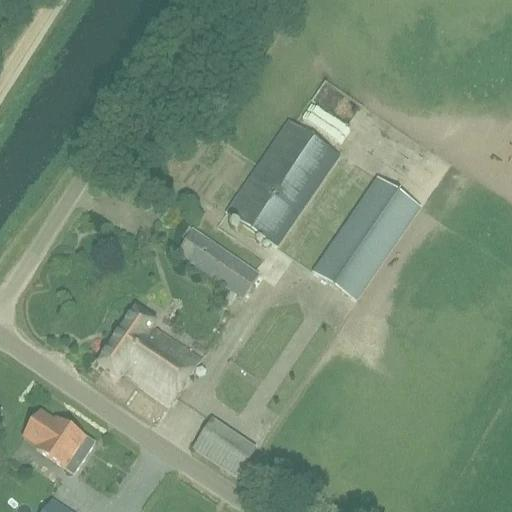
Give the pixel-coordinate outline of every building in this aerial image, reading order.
[(313,115),(307,126),(343,146),(350,135),(313,115)] [(340,158),(289,123),(226,216),(277,250),(340,158)] [(378,180),(313,275),(356,305),(421,210),(378,180)] [(167,250),(146,219),(121,236),(142,266),(167,250)] [(176,255),(243,300),(258,277),(192,232),(176,255)] [(170,406),(185,384),(200,362),(151,329),(155,324),(135,310),(116,338),(97,366),(117,380),(122,374),(170,406)] [(54,423),(39,413),(23,438),(37,448),(35,451),(66,471),(72,462),(77,465),(84,455),(79,452),(87,440),(85,439),(85,440),(55,420),(54,423)] [(211,423),(193,450),(236,479),(254,452),(211,423)]
